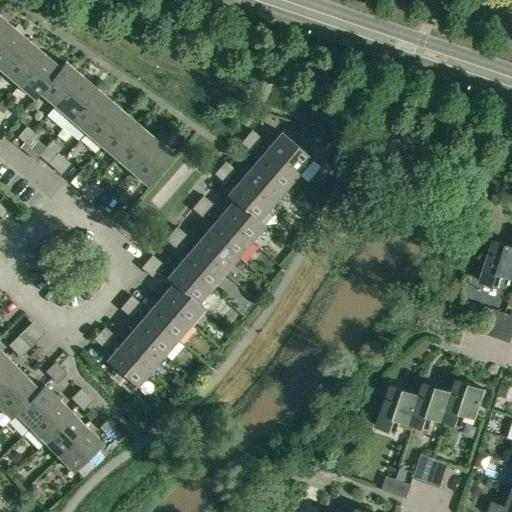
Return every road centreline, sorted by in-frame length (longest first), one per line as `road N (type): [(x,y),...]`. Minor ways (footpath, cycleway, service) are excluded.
road 1 (residential): [(16,252),(35,223),(73,213),(111,235),(119,278),(92,312),(70,318),(33,306),(15,271)]
road 2 (tertiary): [(511,83),(264,0)]
